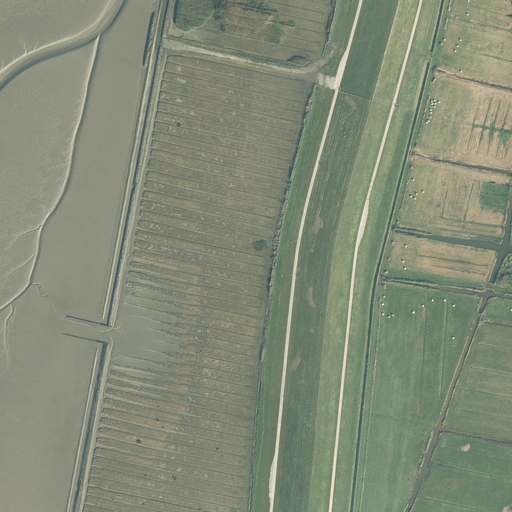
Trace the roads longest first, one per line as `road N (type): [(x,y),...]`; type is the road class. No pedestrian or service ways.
road 1 (track): [(269,511),(300,230),(361,0)]
road 2 (track): [(161,42),(338,84)]
